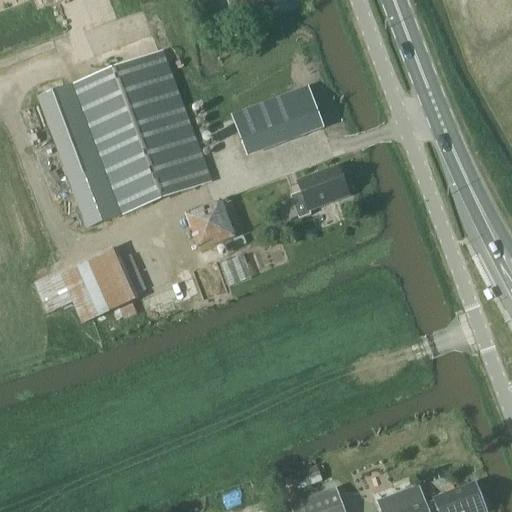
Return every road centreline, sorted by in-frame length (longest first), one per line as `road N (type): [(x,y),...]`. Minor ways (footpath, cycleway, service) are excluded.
road 1 (unclassified): [(404,125),(511,414)]
road 2 (unclassified): [(357,0),(404,125)]
road 3 (primary): [(490,230),(438,112)]
